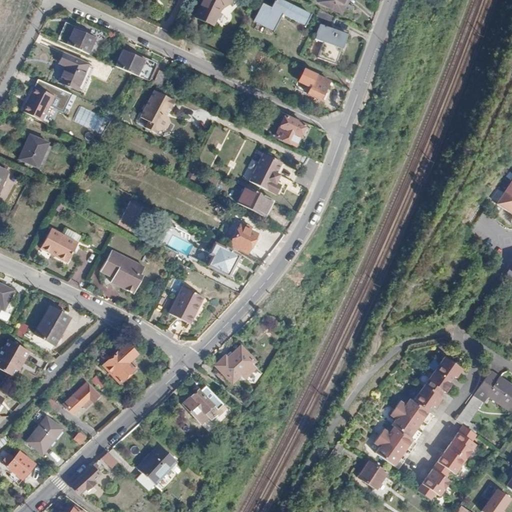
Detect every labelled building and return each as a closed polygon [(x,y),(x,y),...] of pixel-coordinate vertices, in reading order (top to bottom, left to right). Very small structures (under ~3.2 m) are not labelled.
[(203,0),(194,19),(213,27),(221,11),(236,0),(203,0)] [(282,15),(304,26),(310,14),(280,0),(275,0),(273,5),(265,1),(256,19),(275,29),(282,15)] [(319,0),(318,2),(341,14),(347,0),(319,0)] [(320,24),(314,39),(324,43),(318,58),(336,65),(349,36),(320,24)] [(65,25),(57,41),(88,55),(95,40),(65,25)] [(122,52),(115,67),(136,77),(148,83),(156,67),(122,52)] [(64,56),(60,65),(67,68),(60,84),(83,95),(94,70),(64,56)] [(305,69),(296,88),(309,94),(313,86),(311,85),(316,75),(305,69)] [(160,72),(154,85),(161,88),(167,75),(160,72)] [(313,86),(309,94),(322,100),(331,82),(316,75),(311,85),(313,86)] [(31,96),(22,113),(41,123),(54,98),(34,88),(30,96),(31,96)] [(163,115),(167,108),(170,110),(174,102),(154,92),(142,115),(147,117),(148,122),(148,123),(145,129),(156,134),(159,128),(163,130),(166,130),(169,123),(166,117),(163,115)] [(255,108),(251,117),(264,124),(268,115),(255,108)] [(287,118),(277,138),(296,146),(305,126),(287,118)] [(29,136),(18,161),(37,169),(48,145),(29,136)] [(264,154),(250,182),(277,195),(282,186),(276,183),(278,180),(275,178),(277,174),(282,163),(264,154)] [(238,204),(248,210),(263,217),(271,202),(272,200),(246,187),(238,204)] [(511,197),(505,193),(497,205),(511,215),(511,197)] [(185,240),(188,233),(170,225),(162,242),(188,254),(193,244),(185,240)] [(231,245),(247,254),(257,234),(241,226),(231,245)] [(50,231),(40,251),(50,257),(50,256),(56,258),(55,260),(67,266),(78,246),(50,231)] [(212,257),(207,266),(229,277),(230,276),(231,276),(235,268),(233,267),(239,256),(214,243),(208,255),(212,257)] [(162,246),(158,254),(173,261),(177,253),(162,246)] [(102,271),(114,277),(112,282),(134,294),(143,277),(140,275),(144,268),(106,248),(100,260),(106,262),(102,271)] [(0,284),(0,307),(9,289),(0,284)] [(183,287),(169,314),(189,324),(202,297),(183,287)] [(51,307),(35,334),(54,345),(70,319),(51,307)] [(22,336),(26,325),(19,323),(16,334),(22,336)] [(470,331),(476,335),(479,330),(473,326),(470,331)] [(4,346),(0,353),(0,368),(1,369),(2,367),(17,376),(16,378),(18,379),(23,371),(20,368),(25,360),(27,361),(32,352),(10,340),(6,347),(4,346)] [(121,351),(130,361),(135,356),(126,346),(121,351)] [(225,357),(215,367),(232,384),(255,362),(241,348),(228,360),(225,357)] [(99,361),(120,383),(136,369),(130,361),(121,351),(112,359),(111,360),(106,354),(99,361)] [(445,358),(435,372),(449,383),(453,377),(459,368),(453,364),(445,358)] [(1,369),(16,378),(17,376),(2,367),(1,369)] [(479,388),(486,393),(507,409),(511,401),(511,386),(491,371),(479,388)] [(435,372),(424,387),(439,397),(443,391),(449,383),(435,372)] [(98,377),(93,381),(101,391),(107,386),(98,377)] [(449,383),(443,391),(445,393),(451,384),(449,383)] [(79,392),(64,405),(73,414),(90,400),(93,402),(98,397),(88,387),(81,393),(79,392)] [(198,391),(191,398),(193,400),(184,408),(197,421),(212,407),(209,402),(215,397),(206,387),(200,393),(198,391)] [(424,387),(414,402),(429,412),(433,407),(439,397),(424,387)] [(468,404),(474,409),(486,393),(479,388),(468,404)] [(439,397),(433,407),(435,408),(441,399),(439,397)] [(44,405),(57,412),(61,406),(47,398),(44,405)] [(404,405),(400,412),(415,422),(418,418),(423,421),(427,424),(433,415),(431,414),(429,412),(414,402),(409,409),(404,405)] [(468,404),(456,420),(463,425),(466,420),(474,409),(468,404)] [(394,419),(399,423),(396,428),(399,431),(415,442),(421,433),(416,430),(411,427),(415,422),(400,412),(394,419)] [(45,416),(24,442),(41,455),(62,430),(45,416)] [(463,425),(475,434),(479,428),(466,420),(463,425)] [(459,432),(473,441),(478,435),(475,434),(463,425),(459,432)] [(384,440),(399,450),(403,445),(408,448),(412,451),(418,444),(415,442),(399,431),(394,437),(389,433),(384,440)] [(459,432),(448,447),(466,460),(478,444),(473,441),(459,432)] [(72,439),(79,444),(83,438),(77,433),(72,439)] [(4,436),(0,439),(0,447),(8,441),(4,436)] [(385,451),(381,457),(400,469),(406,461),(401,458),(396,455),(399,450),(384,440),(379,447),(385,451)] [(399,450),(404,454),(408,448),(403,445),(399,450)] [(152,458),(145,465),(144,464),(138,471),(142,475),(136,480),(147,491),(153,485),(153,486),(176,463),(159,447),(150,456),(152,458)] [(448,447),(438,461),(452,471),(456,474),(466,460),(448,447)] [(9,455),(3,462),(8,467),(7,468),(22,480),(35,465),(19,452),(14,459),(9,455)] [(107,453),(71,486),(80,496),(93,484),(92,481),(98,475),(98,473),(106,465),(110,469),(117,463),(107,453)] [(433,469),(447,478),(452,471),(438,461),(433,469)] [(368,463),(358,479),(376,489),(386,474),(368,463)] [(433,469),(423,483),(436,493),(440,495),(450,481),(447,478),(433,469)] [(418,491),(432,500),(436,493),(423,483),(418,491)] [(501,511),(510,499),(497,490),(480,511),(501,511)]
